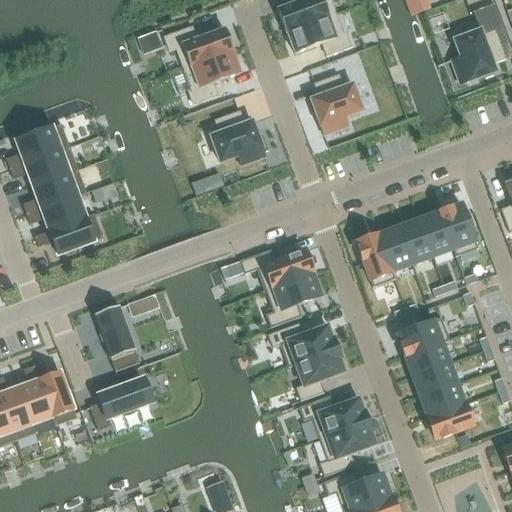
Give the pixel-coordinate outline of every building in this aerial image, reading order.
[(304,0),(305,2),(277,12),(285,35),(287,35),(286,34),(334,16),(327,0),(304,0)] [(334,16),(286,34),(287,35),(294,56),(322,46),(326,58),(350,49),(345,36),(341,37),(334,16)] [(191,30),(164,40),(169,53),(174,51),(182,72),(187,70),(231,54),(231,55),(233,55),(224,31),(196,42),(191,30)] [(460,60),(450,63),(459,87),(495,75),(492,66),(504,61),(494,34),(482,38),(479,33),(453,42),(460,60)] [(154,34),(135,41),(141,56),(160,49),(154,34)] [(187,70),(182,72),(189,93),(188,93),(188,94),(193,107),(216,99),(212,87),(239,77),(231,55),(231,54),(187,70)] [(318,99),(310,102),(323,137),(347,129),(344,120),(361,113),(352,87),(342,90),(338,78),(314,87),(318,99)] [(219,135),(210,139),(219,165),(237,159),(240,168),(265,159),(263,154),(267,153),(261,138),(257,139),(252,123),(243,127),(239,115),(215,123),(219,135)] [(20,157),(5,162),(9,172),(69,150),(60,127),(15,143),(20,157)] [(69,150),(9,172),(13,182),(27,177),(32,189),(77,173),(69,150)] [(36,202),(22,207),(26,217),(86,195),(77,173),(32,189),(36,202)] [(218,174),(208,178),(213,190),(223,187),(218,174)] [(97,191),(91,193),(96,204),(101,202),(97,191)] [(86,195),(26,217),(29,227),(44,222),(48,234),(94,218),(94,217),(85,220),(77,199),(86,196),(86,195)] [(461,207),(439,215),(453,251),(455,259),(477,251),(461,207)] [(511,207),(500,211),(509,235),(511,233),(511,207)] [(439,215),(419,223),(432,259),(453,251),(439,215)] [(48,234),(34,239),(38,250),(52,244),(57,258),(102,241),(94,218),(48,234)] [(419,223),(398,230),(411,267),(432,259),(419,223)] [(398,230),(377,238),(391,274),(411,267),(398,230)] [(377,238),(356,246),(372,290),(394,282),(391,274),(377,238)] [(270,253),(239,264),(243,277),(257,272),(265,293),(311,276),(303,254),(274,264),(270,253)] [(311,276),(265,293),(272,315),(265,318),(270,331),(301,319),(296,308),(320,299),(311,276)] [(474,276),(463,280),(466,288),(477,284),(474,276)] [(454,284),(443,288),(445,296),(457,291),(454,284)] [(443,288),(431,292),(434,300),(445,296),(443,288)] [(470,295),(462,298),(466,309),(474,307),(470,295)] [(154,297),(127,307),(132,319),(159,309),(154,297)] [(415,307),(404,311),(407,318),(418,314),(415,307)] [(118,309),(94,318),(115,374),(139,365),(118,309)] [(404,311),(393,315),(395,322),(407,318),(404,311)] [(440,321),(396,337),(404,359),(448,342),(440,321)] [(298,326),(267,338),(272,351),(279,348),(287,369),(335,352),(332,342),(331,342),(326,329),(302,337),(298,326)] [(486,339),(478,342),(483,353),(490,351),(486,339)] [(448,342),(404,359),(412,379),(448,366),(441,346),(448,344),(448,342)] [(490,351),(483,353),(487,365),(494,362),(490,351)] [(335,352),(287,369),(287,370),(295,367),(302,388),(295,391),(300,404),(323,395),(319,384),(343,375),(338,362),(339,362),(335,352)] [(43,365),(33,369),(55,429),(76,421),(59,375),(48,379),(43,365)] [(448,366),(412,379),(419,400),(456,387),(448,366)] [(28,387),(18,391),(35,436),(32,427),(51,420),(54,429),(55,429),(33,369),(23,372),(28,387)] [(2,380),(0,380),(0,403),(14,444),(35,436),(18,391),(8,394),(2,380)] [(100,405),(89,410),(97,434),(110,429),(107,422),(151,405),(142,381),(98,398),(100,405)] [(501,381),(493,383),(498,395),(505,392),(501,381)] [(456,387),(419,400),(427,421),(463,407),(456,387)] [(505,392),(498,395),(502,406),(509,403),(505,392)] [(329,399),(298,410),(303,423),(310,421),(318,442),(366,425),(362,414),(361,414),(357,402),(333,411),(329,399)] [(0,448),(14,444),(0,403),(0,448)] [(463,407),(427,421),(435,442),(471,429),(463,407)] [(366,425),(318,442),(326,463),(319,466),(323,479),(354,468),(350,456),(374,448),(369,435),(370,435),(366,425)] [(466,437),(457,441),(460,448),(468,445),(466,437)] [(511,447),(502,451),(510,473),(511,472),(511,447)] [(353,474),(322,486),(327,499),(335,496),(340,511),(356,511),(390,499),(381,477),(358,486),(353,474)] [(231,511),(226,498),(210,504),(212,511),(231,511)] [(394,511),(390,499),(356,511),(394,511)]
